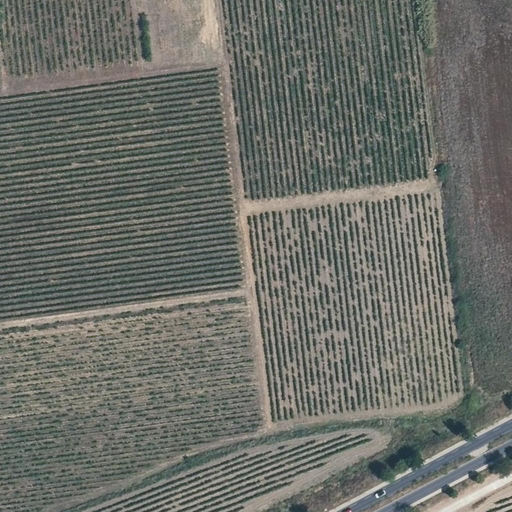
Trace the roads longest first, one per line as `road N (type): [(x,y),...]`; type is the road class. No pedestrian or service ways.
road 1 (primary): [(511,425),(347,511)]
road 2 (primary): [(385,511),(511,445)]
